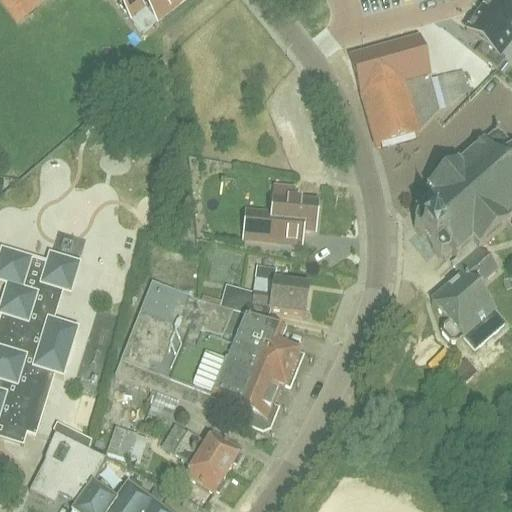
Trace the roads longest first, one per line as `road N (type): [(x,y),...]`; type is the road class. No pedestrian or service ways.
road 1 (unclassified): [(315,431),(368,305),(373,199)]
road 2 (residential): [(373,199),(463,137),(511,121)]
road 3 (unclassified): [(373,199),(333,98),(308,59)]
